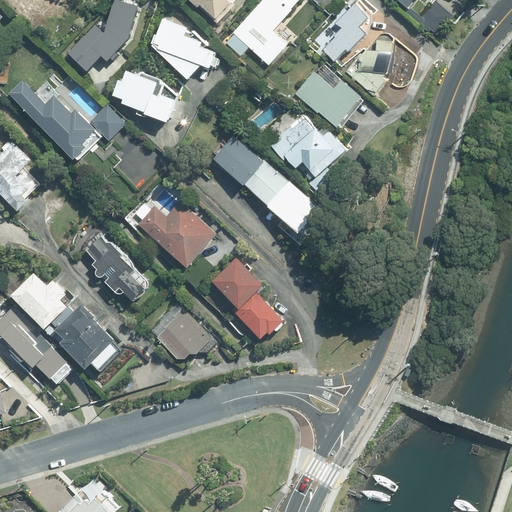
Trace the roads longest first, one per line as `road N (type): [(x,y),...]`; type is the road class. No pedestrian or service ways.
road 1 (secondary): [(511,9),(481,44),(448,113),(391,349)]
road 2 (unknown): [(300,388),(315,349),(313,324),(283,262),(248,219),(150,146)]
road 3 (residential): [(258,393),(0,466)]
road 4 (unknown): [(319,179),(410,97),(436,49)]
